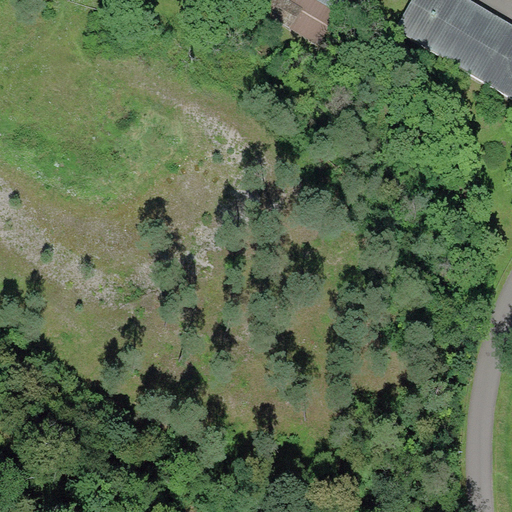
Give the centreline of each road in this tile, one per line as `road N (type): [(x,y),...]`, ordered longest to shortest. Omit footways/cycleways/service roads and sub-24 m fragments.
road 1 (unclassified): [(482,511),(478,442),(496,347),(511,315)]
road 2 (track): [(0,447),(130,511)]
